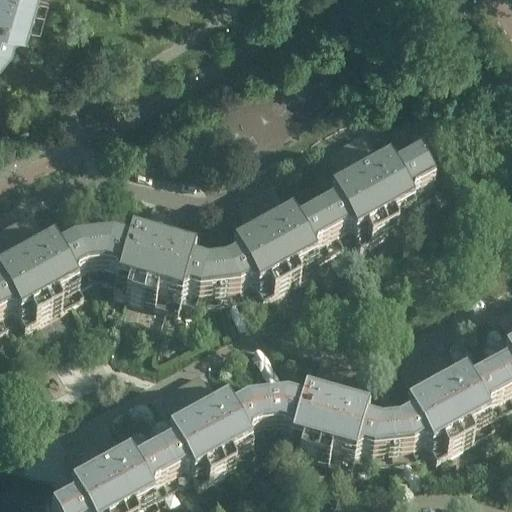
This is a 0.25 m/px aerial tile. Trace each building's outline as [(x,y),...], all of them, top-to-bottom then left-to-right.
[(34,22),(40,0),(0,0),(0,58),(5,53),(20,34),(24,19),(34,22)] [(457,204),(449,189),(435,197),(413,157),(378,176),(378,170),(365,146),(359,142),(324,162),(324,168),(338,192),(343,196),(314,212),(339,257),(347,253),(352,262),(418,226),(413,216),(434,205),(439,214),(457,204)] [(316,270),(339,257),(314,212),(281,230),(280,224),(267,200),(262,196),(227,216),(227,222),(240,246),(246,250),(218,265),(210,266),(184,258),(189,253),(196,228),(195,221),(156,210),(152,215),(144,241),(146,247),(115,239),(89,242),(66,244),(43,257),(43,250),(30,227),(24,223),(0,236),(0,268),(2,273),(8,277),(0,280),(0,330),(4,338),(19,329),(24,339),(83,306),(78,297),(92,289),(95,289),(100,288),(116,293),(113,303),(177,321),(180,311),(195,315),(242,310),(243,310),(257,303),(262,312),(321,280),(316,270)] [(511,313),(497,321),(498,328),(511,351),(511,352),(511,357),(488,371),(511,415),(511,313)] [(489,429),(511,416),(511,415),(488,371),(454,390),(454,383),(441,359),(435,355),(400,375),(401,381),(413,405),(419,409),(392,424),(383,425),(357,417),(362,413),(369,387),(368,380),(329,369),(325,374),(317,400),(319,406),(288,398),(240,403),(216,416),(216,409),(203,386),(198,382),(162,401),(163,408),(176,431),(181,435),(153,451),(160,463),(178,496),(192,488),(198,498),(225,483),(222,478),(231,473),(233,478),(256,465),(251,456),(265,448),(274,447),(289,452),(286,462),(351,481),(354,470),(369,475),(369,474),(415,470),(416,469),(430,462),(435,471),(462,456),(460,451),(468,446),(471,451),(494,439),(489,429)] [(178,496),(160,463),(153,451),(119,470),(119,463),(106,440),(100,436),(65,455),(63,460),(78,486),(84,489),(72,496),(45,511),(154,511),(154,510),(178,496)]
